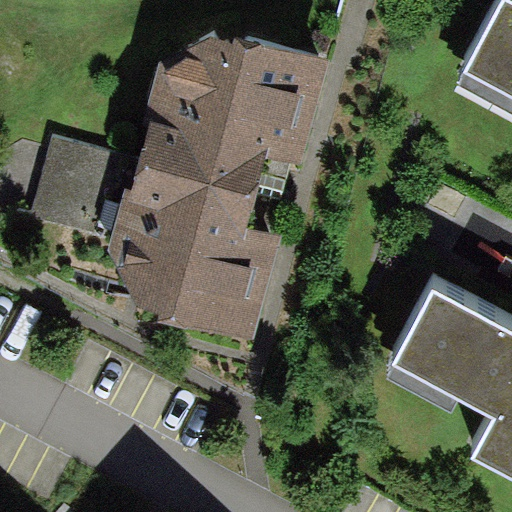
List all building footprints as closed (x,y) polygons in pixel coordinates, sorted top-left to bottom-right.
[(511,0),(488,0),(469,40),(511,61),(511,0)] [(114,233),(136,276),(246,309),(276,210),(241,199),(265,121),(295,129),(323,37),(217,5),(161,42),(114,233)] [(102,228),(123,151),(60,134),(39,211),(102,228)] [(511,292),(436,254),(397,329),(501,382),(478,425),(511,442),(511,292)] [(14,511),(0,500),(0,511),(190,511),(164,490),(145,511),(14,511)]
